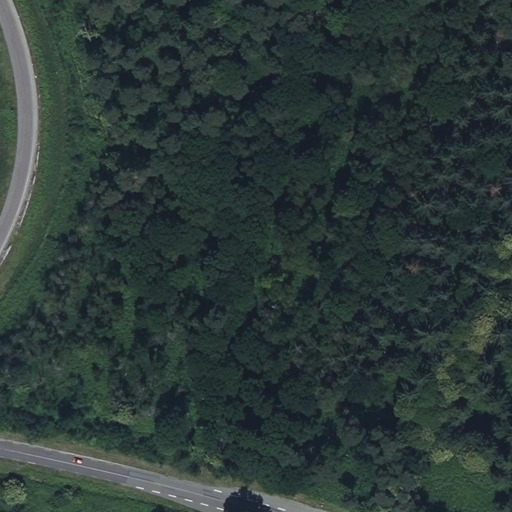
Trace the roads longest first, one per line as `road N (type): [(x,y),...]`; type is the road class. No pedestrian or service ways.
road 1 (secondary): [(278,511),(0,450)]
road 2 (motorway): [(3,0),(30,95),(30,131),(21,187),(0,239)]
road 3 (track): [(511,275),(435,425)]
